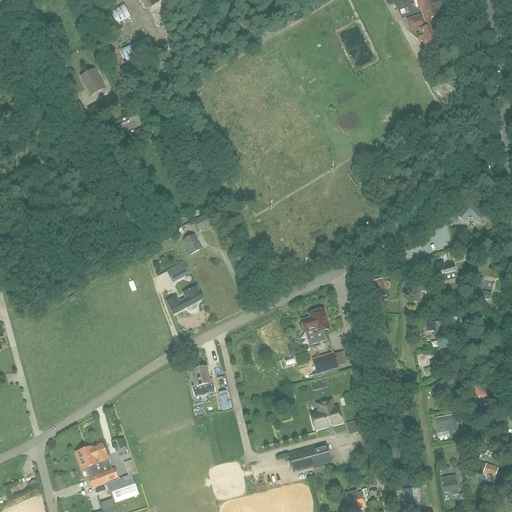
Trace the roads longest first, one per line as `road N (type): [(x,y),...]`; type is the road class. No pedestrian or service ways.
road 1 (unclassified): [(35,440),(170,355),(334,273)]
road 2 (unclassified): [(385,511),(334,273)]
road 3 (unclassified): [(334,273),(383,241),(504,120)]
road 4 (track): [(28,0),(85,125)]
road 5 (unclassified): [(504,120),(491,0)]
